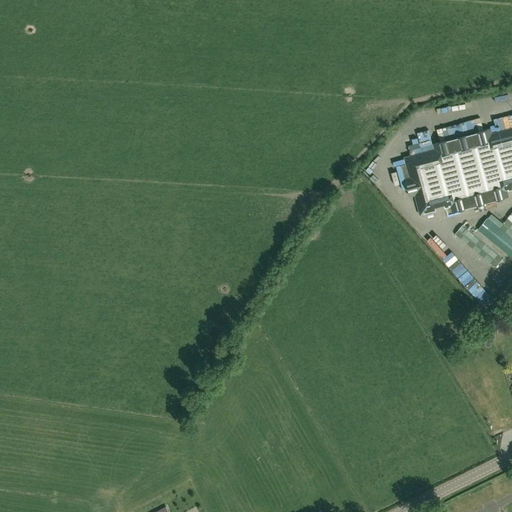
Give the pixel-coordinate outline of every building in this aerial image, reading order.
[(511,127),(491,133),(490,128),(433,144),(434,149),(404,157),(406,164),(401,165),(409,197),(415,196),(420,215),(436,211),(435,207),(443,204),(444,208),(450,207),(451,212),(509,196),(508,191),(511,189),(511,186),(511,185),(511,127)] [(511,238),(487,218),(477,229),(511,257),(511,238)] [(461,226),(454,235),(494,268),(502,259),(467,231),(462,226),(461,226)] [(436,234),(433,236),(445,251),(448,248),(436,234)] [(465,285),(475,277),(459,259),(450,267),(465,285)] [(477,281),(469,289),(490,311),(498,303),(477,281)] [(511,282),(502,294),(510,300),(511,297),(511,282)]
